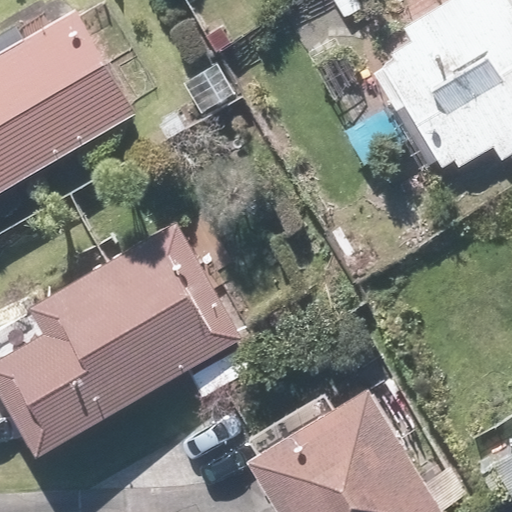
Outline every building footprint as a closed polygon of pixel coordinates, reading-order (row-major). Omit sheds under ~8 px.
[(511,0),(442,0),(403,24),(412,39),(393,50),(396,55),(373,69),(408,127),(417,122),(444,166),(459,157),(463,163),(494,144),(504,159),(511,154),(511,0)] [(81,3),(0,48),(0,189),(142,109),(81,3)] [(0,373),(40,446),(246,332),(216,279),(217,279),(183,217),(36,298),(50,324),(0,351),(0,373)] [(448,511),(372,378),(249,447),(285,511),(448,511)] [(499,501),(511,493),(511,447),(480,466),(499,501)]
